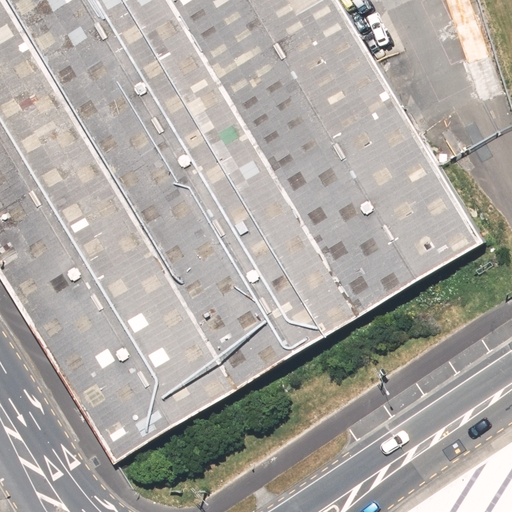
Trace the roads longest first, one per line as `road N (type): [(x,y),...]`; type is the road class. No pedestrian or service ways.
road 1 (secondary): [(333,511),(511,383)]
road 2 (secondary): [(0,407),(60,511)]
